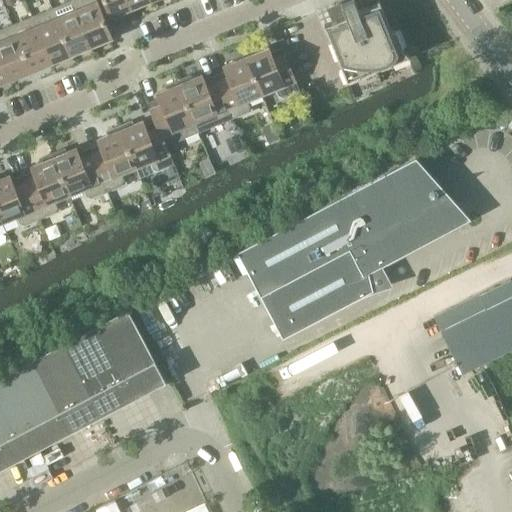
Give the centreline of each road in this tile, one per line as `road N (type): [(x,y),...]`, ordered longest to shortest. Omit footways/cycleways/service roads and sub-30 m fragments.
road 1 (residential): [(0,137),(110,91),(127,63),(279,0)]
road 2 (unclassified): [(40,511),(178,443),(216,460),(242,511)]
